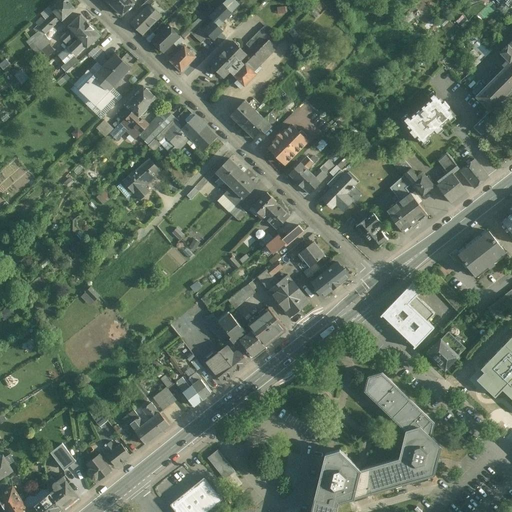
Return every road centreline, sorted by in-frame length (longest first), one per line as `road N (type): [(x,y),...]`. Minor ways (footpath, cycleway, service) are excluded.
road 1 (residential): [(379,282),(303,199),(91,0)]
road 2 (primary): [(130,482),(349,304)]
road 3 (residential): [(511,456),(349,304)]
road 4 (primary): [(379,282),(511,178)]
